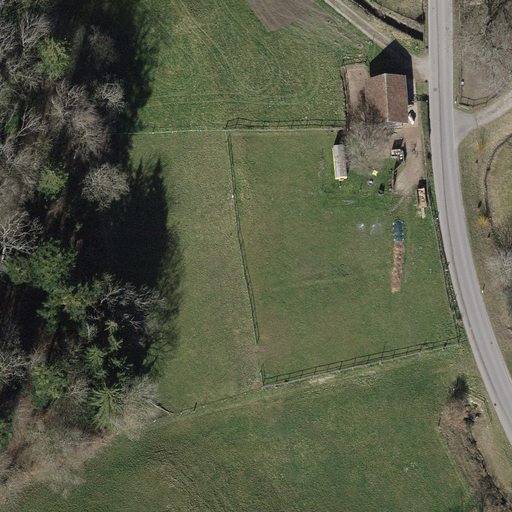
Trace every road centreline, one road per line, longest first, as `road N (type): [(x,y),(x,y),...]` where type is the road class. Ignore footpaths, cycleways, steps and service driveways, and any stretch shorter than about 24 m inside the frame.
road 1 (unclassified): [(441,0),(443,132),(458,234),(511,411)]
road 2 (track): [(442,68),(412,65),(331,0)]
